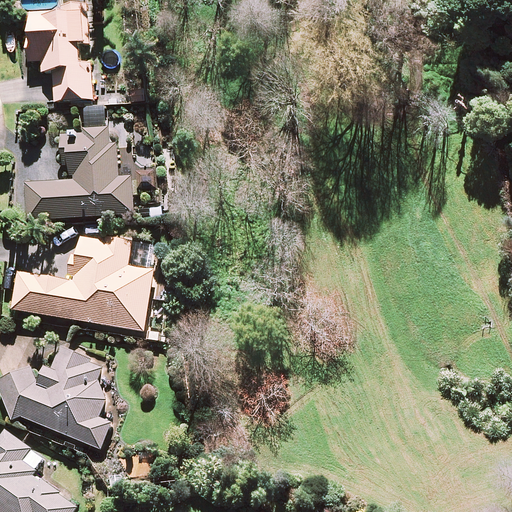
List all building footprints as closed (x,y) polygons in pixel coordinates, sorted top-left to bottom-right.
[(56,88),(58,88),(60,107),(97,105),(95,67),(86,68),(85,51),(93,50),(92,14),(37,17),(38,45),(33,45),(34,66),(46,65),(46,77),(56,77),(56,88)] [(113,146),(112,132),(87,133),(88,147),(66,148),(67,169),(75,168),(76,185),(30,187),(32,223),(138,218),(136,181),(122,181),(120,145),(113,146)] [(85,240),(81,260),(77,259),(74,280),(78,281),(78,286),(24,278),(19,314),(149,334),(158,274),(132,271),(136,248),(85,240)] [(36,371),(1,387),(18,425),(27,421),(105,453),(116,426),(103,421),(113,396),(99,390),(108,369),(66,352),(57,372),(47,377),(45,383),(42,385),(40,380),(36,371)] [(81,511),(83,510),(37,476),(47,462),(10,435),(0,447),(0,511),(81,511)]
